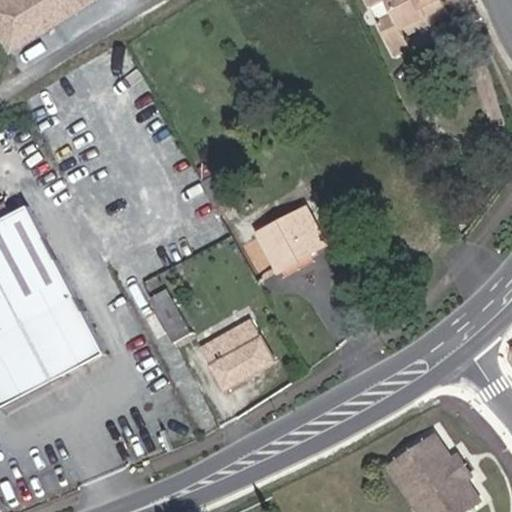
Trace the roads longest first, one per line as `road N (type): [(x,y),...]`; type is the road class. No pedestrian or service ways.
road 1 (secondary): [(179,494),(259,471),(383,409),(469,352)]
road 2 (secondary): [(450,328),(179,494)]
